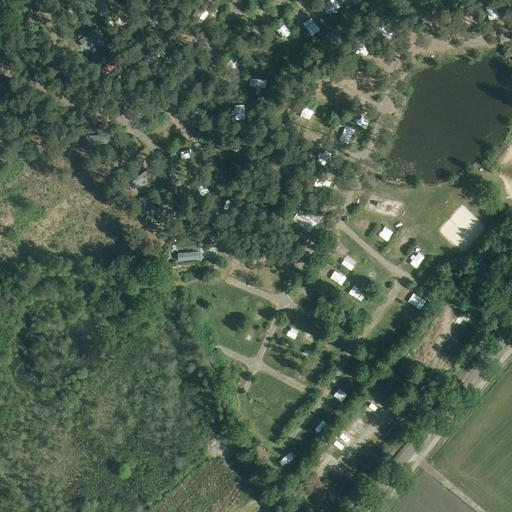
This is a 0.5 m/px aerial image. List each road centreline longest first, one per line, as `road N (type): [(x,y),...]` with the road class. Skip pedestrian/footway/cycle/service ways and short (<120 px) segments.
road 1 (unknown): [(127,120),(170,166),(218,240),(238,254),(296,265),(336,222)]
road 2 (unknown): [(508,38),(419,43),(402,52),(390,65),(336,222)]
road 3 (tertiary): [(363,511),(511,331)]
road 4 (unknown): [(336,222),(405,279),(377,317)]
